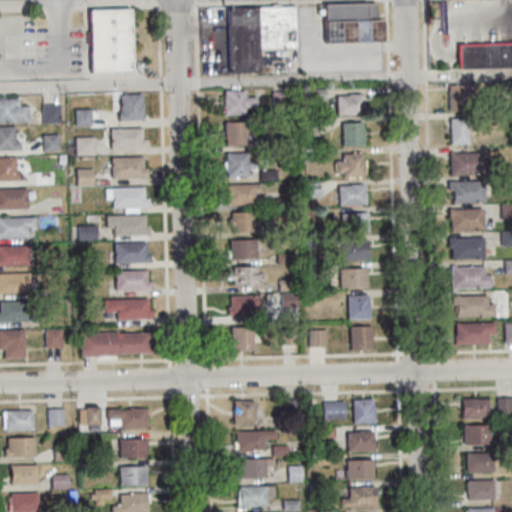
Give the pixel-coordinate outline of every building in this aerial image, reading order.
[(321,4),(371,3),(372,21),(377,21),(378,42),(322,43),(321,4)] [(254,48),(253,8),(291,7),(293,46),(254,48)] [(255,72),(227,73),(224,9),(253,8),(254,48),(255,72)] [(86,10),(127,9),(129,71),(87,72),(86,10)] [(511,65),(455,68),(455,45),(511,43),(511,65)] [(464,110),(447,110),(446,85),(463,85),(464,110)] [(322,98),(302,99),(302,90),(322,89),(322,98)] [(242,114),(221,115),(221,92),(241,91),(241,98),(253,98),(253,106),(241,107),(242,114)] [(269,92),(285,92),(285,108),(270,108),(269,92)] [(116,120),(116,114),(118,114),(117,95),(138,95),(139,104),(140,104),(140,120),(116,120)] [(334,115),(333,96),(359,95),(359,114),(334,115)] [(0,122),(0,100),(15,100),(15,107),(24,107),(25,122),(0,122)] [(56,123),(40,123),(39,105),(55,104),(56,123)] [(72,109),(87,109),(87,125),(72,125),(72,109)] [(447,144),(446,118),(464,117),(465,144),(447,144)] [(314,135),(299,135),(299,120),(314,120),(314,135)] [(243,145),(222,145),(222,123),(243,122),(243,145)] [(339,146),(338,124),(359,123),(359,145),(339,146)] [(17,149),(0,149),(0,127),(11,127),(11,142),(16,142),(17,149)] [(143,148),(108,149),(107,129),(138,128),(138,140),(143,140),(143,148)] [(40,151),(40,135),(56,134),(56,151),(40,151)] [(90,137),(90,155),(72,155),(72,137),(90,137)] [(272,139),(272,149),(256,149),(256,139),(272,139)] [(315,161),(303,161),(303,149),(315,149),(315,161)] [(223,154),(243,153),(243,162),(251,162),(251,168),(244,168),(244,177),(224,177),(223,154)] [(486,173),(447,174),(447,153),(479,153),(479,162),(486,162),(486,173)] [(340,176),(340,172),(333,172),(333,162),(340,162),(340,154),(358,154),(359,176),(340,176)] [(0,180),(0,157),(12,157),(12,172),(18,172),(18,180),(0,180)] [(108,179),(108,158),(139,157),(139,168),(144,168),(144,178),(108,179)] [(73,169),(89,169),(89,185),(74,186),(73,169)] [(257,170),(272,170),(273,180),(258,180),(257,170)] [(444,181),(479,181),(480,202),(450,202),(449,190),(444,190),(444,181)] [(317,197),(302,197),(302,182),(316,182),(317,197)] [(256,184),(256,192),(250,193),(250,203),(222,204),(222,196),(224,196),(224,185),(256,184)] [(362,204),(336,205),(335,186),(347,185),(347,184),(361,184),(362,204)] [(145,207),(109,208),(109,188),(140,187),(140,199),(145,199),(145,207)] [(24,208),(0,208),(0,189),(23,189),(24,208)] [(271,198),(288,198),(288,208),(271,208),(271,198)] [(511,203),(511,219),(498,220),(498,204),(511,203)] [(478,209),(478,230),(447,230),(447,209),(478,209)] [(228,212),(250,212),(250,231),(228,231),(228,225),(226,225),(226,220),(228,220),(228,212)] [(338,213),(363,213),(364,231),(338,232),(338,213)] [(141,215),(141,227),(145,227),(145,234),(110,235),(110,227),(103,227),(103,216),(141,215)] [(25,237),(0,237),(0,218),(32,218),(32,229),(24,229),(25,237)] [(92,225),(92,240),(76,241),(75,225),(92,225)] [(263,226),(278,225),(278,234),(263,235),(263,226)] [(498,231),(511,231),(511,246),(498,246),(498,231)] [(319,246),(303,246),(303,234),(318,233),(319,246)] [(445,238),(479,237),(479,257),(448,258),(447,247),(445,247),(445,238)] [(252,256),(223,257),(223,251),(227,251),(226,240),(251,240),(252,256)] [(363,259),(337,260),(337,241),(363,240),(363,259)] [(111,242),(142,242),(142,254),(146,254),(146,262),(111,263),(111,242)] [(0,265),(0,246),(24,246),(24,265),(0,265)] [(289,253),(289,263),(274,264),(274,254),(289,253)] [(511,259),(511,273),(501,273),(501,260),(511,259)] [(487,276),(487,287),(448,288),(447,267),(480,266),(481,276),(487,276)] [(230,267),(252,267),(253,274),(258,274),(259,280),(253,280),(253,284),(230,284),(230,280),(224,280),(224,273),(230,273),(230,267)] [(337,268),(362,267),(362,285),(337,286),(337,268)] [(143,270),(143,282),(147,282),(148,290),(112,291),(112,271),(143,270)] [(27,292),(0,292),(0,273),(26,273),(27,292)] [(275,280),(289,280),(289,289),(276,290),(275,280)] [(278,293),(294,293),(294,307),(279,308),(278,293)] [(255,315),(224,316),(224,308),(227,308),(227,296),(255,295),(255,315)] [(366,318),(345,319),(344,296),(364,295),(364,303),(365,303),(366,318)] [(448,296),(483,295),(483,305),(490,305),(491,316),(454,316),(453,305),(449,305),(448,296)] [(101,300),(144,299),(145,311),(148,311),(148,318),(113,319),(113,311),(101,311),(101,300)] [(0,321),(0,301),(28,301),(28,321),(0,321)] [(490,322),(490,334),(484,334),(484,342),(451,343),(450,323),(490,322)] [(511,342),(502,342),(502,322),(511,322),(511,342)] [(347,350),(346,328),(366,327),(367,349),(347,350)] [(229,352),(228,328),(248,328),(249,351),(229,352)] [(59,347),(43,347),(43,330),(59,329),(59,347)] [(278,329),(291,329),(292,344),(279,345),(278,329)] [(306,346),(305,330),(321,329),(321,346),(306,346)] [(0,330),(20,330),(20,358),(1,358),(0,349),(0,330)] [(78,357),(77,333),(115,332),(115,334),(146,333),(146,345),(147,344),(148,353),(115,354),(115,356),(78,357)] [(495,398),(511,397),(511,413),(496,414),(495,398)] [(351,399),(371,398),(372,421),(352,422),(351,399)] [(460,417),(459,399),(486,398),(486,416),(460,417)] [(284,399),(293,399),(293,412),(285,412),(284,399)] [(232,401),(253,400),(253,423),(232,423),(231,410),(232,410),(232,401)] [(321,419),(320,402),(342,401),(343,418),(321,419)] [(98,423),(84,424),(84,423),(84,408),(84,406),(98,406),(98,423)] [(144,426),(119,427),(119,424),(107,425),(106,409),(146,408),(146,416),(144,416),(144,426)] [(4,428),(3,410),(31,409),(31,428),(4,428)] [(45,409),(62,409),(62,425),(46,425),(45,409)] [(489,425),(490,443),(462,444),(462,426),(489,425)] [(332,436),(317,437),(317,427),(332,427),(332,436)] [(273,430),(273,438),(260,438),(261,449),(234,450),(233,431),(273,430)] [(346,450),(346,431),(372,430),(372,449),(346,450)] [(32,456),(3,457),(3,448),(6,448),(6,438),(32,437),(32,456)] [(118,458),(117,439),(143,439),(144,457),(118,458)] [(66,444),(66,460),(53,461),(52,444),(66,444)] [(284,445),(285,454),(270,455),(270,445),(284,445)] [(464,453),(491,452),(491,470),(465,471),(464,453)] [(326,464),(310,464),(310,454),(326,454),(326,464)] [(236,458),(271,457),(271,465),(262,466),(262,476),(237,477),(236,458)] [(370,479),(345,479),(345,461),(369,460),(370,479)] [(95,473),(82,473),(82,462),(95,462),(95,473)] [(8,465),(34,464),(35,483),(9,484),(8,465)] [(285,466),(298,465),(299,481),(286,481),(285,466)] [(118,485),(117,468),(143,467),(143,484),(118,485)] [(50,474),(66,474),(66,488),(50,488),(50,474)] [(491,480),(492,498),(466,499),(466,481),(491,480)] [(271,486),(271,495),(264,496),(264,505),(238,506),(237,487),(271,486)] [(339,506),(339,499),(347,499),(347,487),(358,487),(358,486),(369,486),(373,486),(374,505),(339,506)] [(88,498),(88,493),(92,493),(92,489),(108,489),(108,498),(100,498),(100,504),(92,504),(92,498),(88,498)] [(35,492),(36,510),(9,511),(8,493),(35,492)] [(144,511),(109,511),(109,506),(118,505),(117,494),(130,494),(130,493),(140,493),(143,493),(144,511)] [(297,500),(297,510),(281,510),(280,500),(297,500)]
